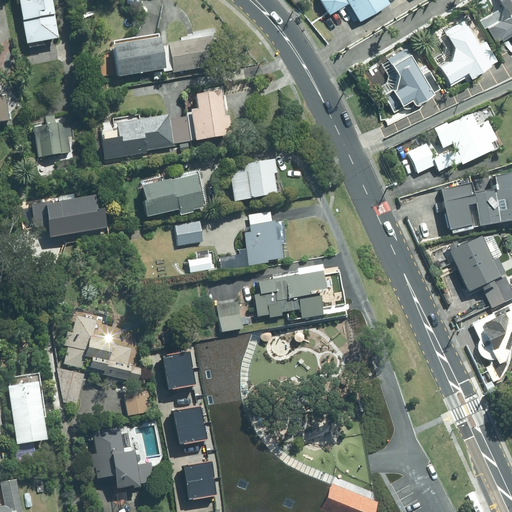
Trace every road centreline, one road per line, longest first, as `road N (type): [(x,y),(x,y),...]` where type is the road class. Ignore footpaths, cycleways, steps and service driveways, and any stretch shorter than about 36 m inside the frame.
road 1 (secondary): [(252,0),(294,50),(330,114),(511,507)]
road 2 (unknown): [(342,141),(511,71)]
road 3 (unknown): [(187,511),(145,340)]
road 4 (unknown): [(303,64),(431,0)]
